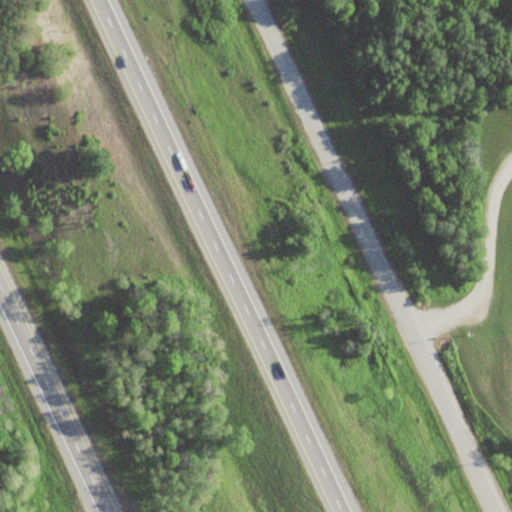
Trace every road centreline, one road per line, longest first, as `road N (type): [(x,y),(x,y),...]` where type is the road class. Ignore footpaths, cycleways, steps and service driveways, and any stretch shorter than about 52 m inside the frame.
road 1 (motorway): [(352,511),(110,0)]
road 2 (residential): [(499,511),(261,0)]
road 3 (motorway): [(0,262),(117,511)]
